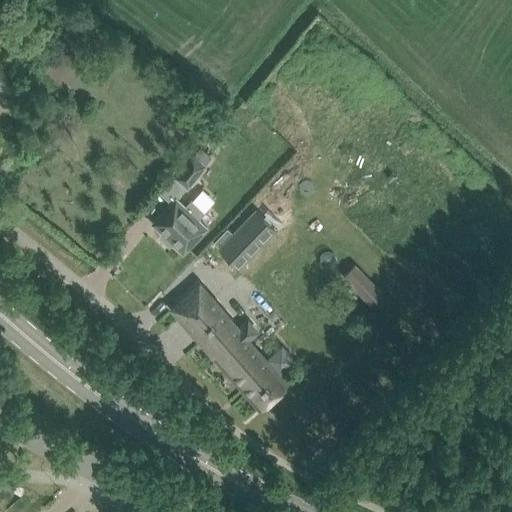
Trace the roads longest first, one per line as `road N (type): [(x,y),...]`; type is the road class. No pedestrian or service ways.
road 1 (tertiary): [(301,511),(108,404),(0,311)]
road 2 (tertiary): [(181,511),(0,414)]
